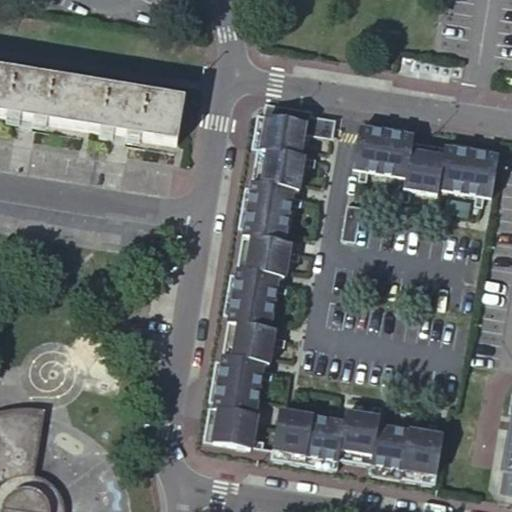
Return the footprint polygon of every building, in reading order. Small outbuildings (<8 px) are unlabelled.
[(185,106),(0,76),(0,120),(177,150),(185,106)] [(211,411),(205,446),(254,454),(254,452),(266,454),(268,443),(256,441),(260,418),(258,418),(264,381),(275,383),(276,376),(265,374),(266,367),(273,368),(276,348),(288,350),(289,342),(278,340),(279,334),(272,333),(279,295),(290,297),(291,289),(280,287),(282,280),(288,281),(291,262),(303,264),(304,256),(293,254),(294,247),(287,246),(294,208),(305,210),(306,202),(295,200),(296,194),(303,195),(308,168),(319,170),(320,163),(302,160),(306,137),(332,142),(334,130),(337,131),(338,123),(315,119),(316,115),(269,107),(267,120),(259,119),(253,153),(259,154),(252,192),(246,191),(239,232),(244,233),(236,279),(231,278),(224,319),(229,320),(221,366),(215,365),(208,405),(214,406),(213,412),(211,411)] [(494,201),(500,161),(494,160),(495,155),(454,148),(453,153),(415,147),(416,142),(410,141),(411,135),(369,128),(368,134),(362,133),(355,173),(362,174),(361,186),(369,187),(370,176),(410,182),(406,206),(414,207),(416,195),(442,200),(443,193),(479,198),(477,210),(484,211),(486,200),(494,201)] [(349,210),(343,245),(358,248),(364,212),(349,210)] [(440,488),(447,442),(439,440),(441,429),(433,428),(431,439),(382,432),(384,412),(378,411),(376,422),(351,418),(350,428),(343,427),(345,415),(337,414),(335,426),(283,418),(276,465),(342,475),(344,465),(376,470),(375,478),(440,488)] [(0,511),(69,511),(69,509),(64,499),(60,494),(43,483),(36,482),(46,417),(23,416),(5,418),(0,420),(0,511)]
